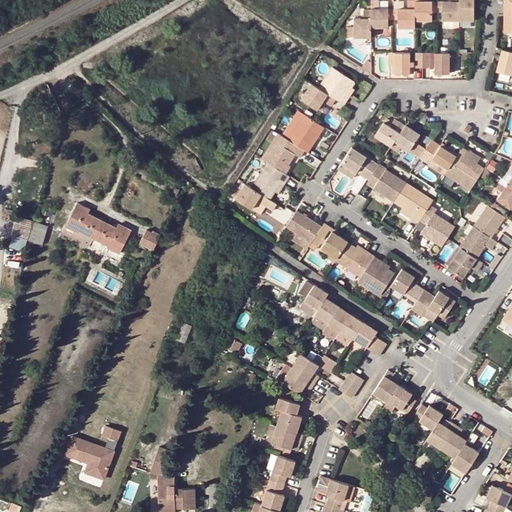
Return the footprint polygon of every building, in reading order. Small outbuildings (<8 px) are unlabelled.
[(371,27),(388,28),(388,9),(379,9),(379,0),(371,1),(371,11),(371,27)] [(415,21),(432,21),(432,2),(423,2),(422,0),(415,0),(415,1),(415,21)] [(442,2),(442,21),(459,21),(459,0),(451,0),(452,2),(442,2)] [(459,0),(459,21),(474,20),(474,0),(459,0)] [(408,1),(408,9),(398,9),(398,28),(415,28),(415,21),(415,1),(408,1)] [(371,27),(371,11),(364,10),(363,19),(354,19),(354,26),(346,26),(346,37),(354,37),(371,38),(371,27)] [(496,72),(511,76),(511,73),(511,52),(502,50),(496,72)] [(395,52),(395,73),(395,74),(410,74),(410,65),(414,65),(414,60),(409,59),(409,52),(395,52)] [(435,74),(450,74),(449,71),(450,53),(437,53),(422,53),(422,68),(435,68),(435,74)] [(335,99),(343,104),(348,97),(346,95),(351,88),(348,77),(333,66),(318,88),(335,99)] [(318,108),(323,100),(326,103),(331,106),(335,99),(318,88),(311,83),(301,98),(317,109),(318,108)] [(321,110),(326,103),(323,100),(318,108),(321,110)] [(303,114),(298,110),(281,135),(286,139),(303,114)] [(324,127),(303,114),(286,139),(305,151),(308,153),(324,127)] [(400,133),(391,126),(393,122),(386,118),(375,135),(392,146),(395,140),(400,133)] [(393,122),(391,126),(400,133),(405,126),(395,119),(393,122)] [(402,145),(410,150),(420,156),(427,147),(416,140),(421,133),(405,124),(405,126),(400,133),(395,140),(402,145)] [(268,162),(285,173),(291,165),(288,163),(295,154),(301,157),(305,151),(286,139),(281,135),(278,133),(262,158),(268,162)] [(429,163),(432,159),(434,157),(449,167),(457,156),(432,139),(427,147),(420,156),(420,157),(429,163)] [(392,146),(399,150),(401,148),(402,145),(395,140),(392,146)] [(352,147),(342,162),(358,172),(368,157),(352,147)] [(470,151),(468,154),(465,159),(475,166),(483,156),(472,149),(470,151)] [(470,190),(483,171),(475,166),(465,159),(468,154),(461,150),(457,156),(449,167),(448,169),(445,174),(459,183),(470,190)] [(358,172),(361,175),(371,160),(368,157),(358,172)] [(434,157),(432,159),(448,169),(449,167),(434,157)] [(371,160),(361,175),(369,180),(379,165),(371,160)] [(270,200),(276,192),(283,182),(285,183),(290,177),(285,173),(268,162),(251,187),(270,200)] [(357,173),(358,172),(342,162),(338,168),(354,178),(357,173)] [(367,184),(380,193),(386,197),(393,202),(406,183),(379,165),(369,180),(367,184)] [(285,183),(283,182),(276,192),(278,193),(285,183)] [(406,183),(393,202),(402,208),(400,212),(418,224),(421,220),(430,206),(433,201),(406,183)] [(257,202),(266,208),(273,213),(278,205),(270,200),(251,187),(245,184),(235,200),(251,210),(257,202)] [(511,205),(511,186),(508,184),(497,199),(510,208),(511,205)] [(430,206),(437,210),(440,205),(433,201),(430,206)] [(261,216),(266,208),(257,202),(251,210),(261,216)] [(78,232),(79,231),(92,237),(101,220),(87,213),(89,209),(76,203),(65,226),(78,232)] [(504,217),(485,204),(484,206),(503,219),(504,217)] [(52,208),(40,206),(38,213),(50,216),(51,216),(53,209),(52,208)] [(441,247),(447,239),(455,226),(435,213),(437,210),(430,206),(421,220),(427,224),(420,234),(441,247)] [(488,236),(490,238),(503,219),(484,206),(472,226),(488,236)] [(296,233),(311,243),(311,242),(321,227),(296,211),(286,227),(296,233)] [(26,240),(32,221),(16,216),(10,235),(26,240)] [(101,220),(92,237),(107,245),(106,247),(119,253),(131,231),(118,224),(116,228),(101,220)] [(311,242),(318,247),(331,228),(324,224),(321,227),(311,242)] [(41,244),(46,229),(33,225),(29,241),(41,244)] [(475,258),(484,245),(483,244),(488,236),(472,226),(458,246),(459,247),(475,258)] [(318,247),(321,249),(333,232),(338,236),(339,233),(331,228),(318,247)] [(139,243),(152,250),(160,234),(153,230),(152,232),(146,229),(139,243)] [(336,259),(348,242),(338,236),(333,232),(321,249),(328,254),(336,259)] [(311,243),(296,233),(292,240),(306,249),(311,243)] [(483,244),(484,245),(490,249),(495,241),(490,238),(488,236),(483,244)] [(360,277),(373,257),(367,253),(366,255),(356,248),(348,242),(336,259),(335,260),(360,277)] [(445,263),(448,266),(459,247),(458,246),(457,245),(445,263)] [(356,248),(366,255),(367,253),(357,246),(356,248)] [(459,247),(448,266),(446,268),(461,279),(470,267),(475,258),(459,247)] [(335,260),(336,259),(328,254),(326,257),(334,262),(335,260)] [(379,263),(380,261),(373,257),(360,277),(357,283),(379,297),(394,274),(388,269),(379,263)] [(475,258),(470,267),(476,271),(482,263),(475,258)] [(389,267),(380,261),(379,263),(388,269),(389,267)] [(402,296),(411,283),(414,278),(401,269),(389,287),(402,296)] [(314,285),(306,280),(298,292),(306,297),(314,285)] [(402,296),(407,299),(416,286),(411,283),(402,296)] [(327,294),(314,285),(306,297),(303,301),(317,310),(324,299),(327,294)] [(416,286),(407,299),(415,304),(423,291),(416,286)] [(411,310),(419,316),(422,313),(432,319),(433,320),(436,316),(443,321),(455,302),(439,292),(436,295),(434,298),(423,291),(415,304),(411,310)] [(328,323),(339,308),(324,299),(317,310),(314,314),(328,323)] [(317,310),(303,301),(299,308),(313,317),(314,314),(317,310)] [(511,304),(503,318),(511,324),(511,304)] [(328,323),(327,326),(339,333),(350,316),(339,308),(328,323)] [(422,313),(419,316),(429,322),(429,323),(432,319),(422,313)] [(351,341),(352,339),(362,323),(350,316),(339,333),(351,341)] [(177,340),(184,343),(191,325),(184,322),(177,340)] [(373,337),(376,332),(362,323),(352,339),(366,348),(369,342),(373,337)] [(373,337),(369,342),(382,350),(386,345),(373,337)] [(365,348),(378,356),(382,350),(369,342),(366,348),(365,348)] [(306,358),(300,354),(291,368),(314,383),(318,377),(312,373),(318,365),(306,358)] [(304,386),(309,390),(314,383),(291,368),(282,383),(299,394),(304,386)] [(393,375),(387,371),(372,394),(386,403),(387,401),(397,385),(389,380),(393,375)] [(350,373),(346,379),(358,387),(362,381),(350,373)] [(355,392),(358,387),(346,379),(343,383),(342,384),(355,392)] [(338,390),(351,398),(355,392),(342,384),(338,390)] [(397,385),(387,401),(396,406),(407,414),(415,401),(410,397),(412,394),(397,385)] [(383,407),(392,412),(396,406),(387,401),(386,403),(383,407)] [(276,427),(296,433),(301,417),(295,415),(298,409),(283,404),(276,427)] [(420,404),(412,417),(432,430),(437,422),(441,416),(442,414),(429,405),(427,408),(420,404)] [(449,422),(441,416),(437,422),(445,428),(449,422)] [(432,430),(426,439),(440,449),(455,426),(449,422),(445,428),(437,422),(432,430)] [(121,429),(105,423),(101,433),(108,436),(104,446),(71,434),(66,449),(77,453),(76,456),(88,461),(93,462),(89,472),(103,477),(121,429)] [(454,458),(465,440),(458,435),(461,430),(455,426),(440,449),(454,458)] [(296,433),(276,427),(271,443),(291,449),(293,441),(300,443),(302,435),(296,433)] [(454,458),(451,463),(458,469),(470,443),(465,440),(454,458)] [(470,443),(458,469),(465,473),(478,453),(470,448),(472,444),(470,443)] [(150,472),(162,476),(171,450),(159,445),(150,472)] [(287,476),(290,477),(295,462),(277,456),(269,481),(284,485),(287,476)] [(325,495),(329,496),(325,505),(340,510),(342,500),(350,502),(354,487),(330,479),(325,495)] [(284,496),(281,495),(284,485),(269,481),(261,506),(279,511),(284,496)] [(158,511),(174,511),(175,508),(175,503),(184,503),(184,508),(196,508),(196,507),(195,497),(195,489),(195,488),(175,489),(175,485),(167,485),(158,485),(158,511)] [(485,498),(491,500),(487,509),(492,511),(502,511),(511,494),(491,485),(485,498)] [(18,511),(21,507),(11,502),(8,508),(15,511),(18,511)] [(319,503),(316,511),(323,511),(325,505),(319,503)]
